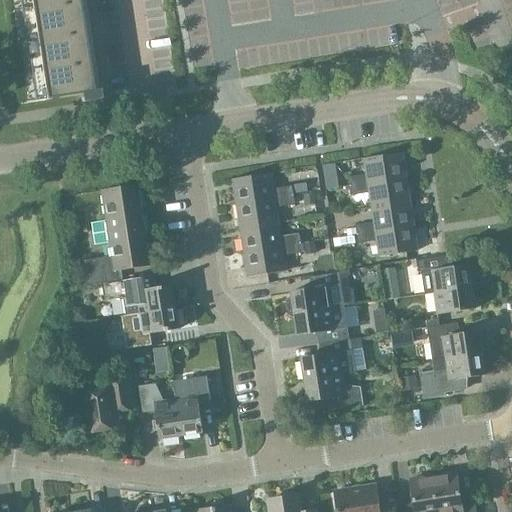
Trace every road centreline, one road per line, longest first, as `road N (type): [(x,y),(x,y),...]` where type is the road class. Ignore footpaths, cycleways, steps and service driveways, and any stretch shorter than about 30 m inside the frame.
road 1 (residential): [(280,462),(268,343),(211,282),(184,134)]
road 2 (residential): [(11,459),(173,483),(280,462)]
road 3 (residential): [(184,134),(435,98)]
road 4 (residential): [(280,462),(511,432)]
road 5 (residential): [(0,161),(184,134)]
